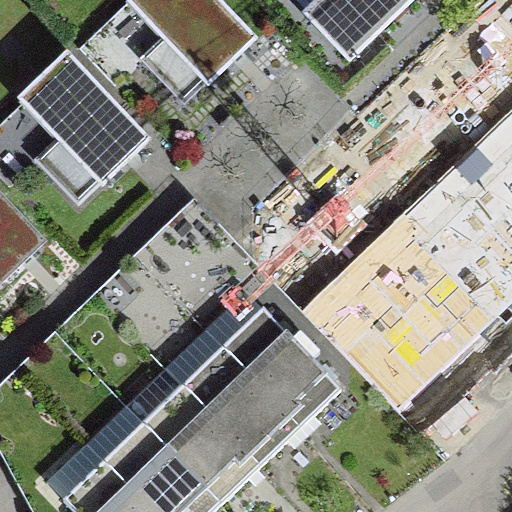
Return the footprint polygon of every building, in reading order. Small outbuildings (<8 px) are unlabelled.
[(159,41),(137,62),(179,105),(200,84),(203,87),(249,43),(207,0),(123,0),(122,2),(159,41)] [(318,0),(301,17),(344,63),(410,0),(318,0)] [(97,188),(143,144),(62,59),(16,103),(53,142),(32,163),(73,206),(95,186),(97,188)] [(511,110),(306,309),(403,410),(511,305),(511,110)] [(0,281),(37,245),(0,206),(0,281)] [(258,312),(218,351),(295,432),(336,393),(307,362),(314,355),(295,336),(288,343),(258,312)] [(256,470),(295,432),(218,351),(178,389),(256,470)] [(216,508),(256,470),(178,389),(138,427),(216,508)] [(143,511),(211,511),(216,508),(138,427),(99,465),(143,511)] [(143,511),(99,465),(58,504),(66,511),(143,511)]
